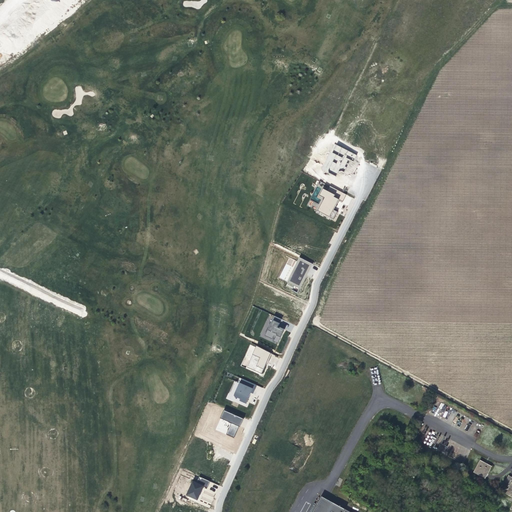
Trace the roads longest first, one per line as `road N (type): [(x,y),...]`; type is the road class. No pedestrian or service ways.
road 1 (track): [(502,0),(432,73),(310,320),(511,431)]
road 2 (residential): [(374,169),(317,279),(218,511)]
